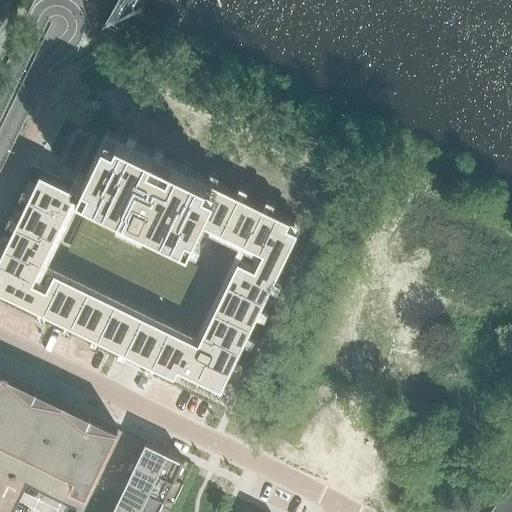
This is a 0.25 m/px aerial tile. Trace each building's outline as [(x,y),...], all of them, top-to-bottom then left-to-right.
[(121,0),(107,31),(125,40),(140,11),(145,0),(121,0)] [(286,226),(289,220),(106,131),(76,191),(39,173),(0,253),(0,290),(119,349),(143,361),(173,375),(177,368),(220,389),(296,231),(286,226)] [(511,234),(415,189),(385,250),(435,274),(433,279),(511,315),(511,234)] [(511,319),(383,257),(297,434),(442,505),(461,466),(377,424),(373,433),(350,422),(392,337),(386,335),(395,317),(511,374),(511,319)] [(0,511),(0,434),(11,439),(11,440),(64,465),(65,466),(66,466),(92,478),(92,479),(93,479),(116,432),(116,431),(117,429),(0,372),(0,511)] [(183,460),(144,442),(135,462),(173,480),(183,460)] [(173,480),(135,462),(126,481),(164,500),(173,480)] [(511,511),(511,476),(487,511),(511,511)] [(157,511),(164,500),(126,481),(116,501),(139,511),(157,511)] [(139,511),(116,501),(110,511),(139,511)]
